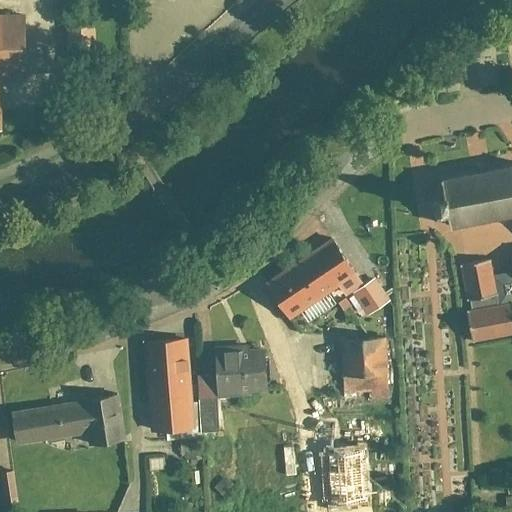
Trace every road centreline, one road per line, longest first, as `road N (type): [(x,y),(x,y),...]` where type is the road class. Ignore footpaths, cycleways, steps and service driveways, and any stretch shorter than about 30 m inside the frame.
road 1 (residential): [(0,349),(88,330),(217,286),(293,236),(392,144),(511,104)]
road 2 (tertiary): [(281,0),(126,126),(0,192)]
